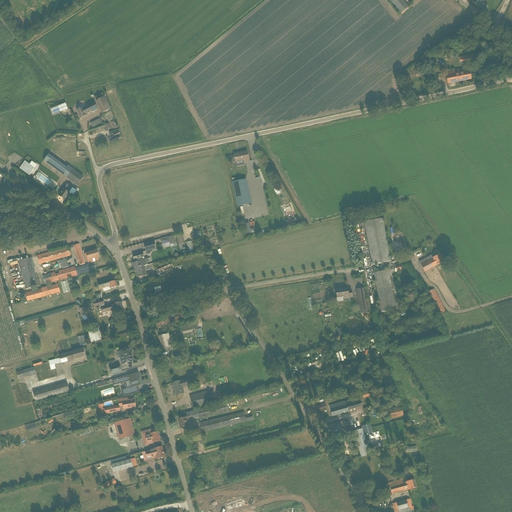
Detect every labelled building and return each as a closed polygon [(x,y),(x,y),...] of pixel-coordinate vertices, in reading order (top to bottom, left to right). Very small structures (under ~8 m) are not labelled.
[(389,0),(401,14),(408,8),(401,0),(389,0)] [(448,84),(471,79),(469,71),(462,73),(462,69),(446,72),(448,84)] [(96,101),(102,113),(111,109),(105,97),(96,101)] [(94,102),(85,107),(83,104),(80,105),(82,109),(77,111),(80,118),(97,110),(94,102)] [(53,115),(68,109),(66,103),(50,109),(53,115)] [(249,161),(247,152),(234,155),(235,162),(243,161),(243,163),(249,161)] [(23,170),(33,177),(37,170),(28,164),(23,170)] [(73,170),(67,178),(77,185),(83,177),(73,170)] [(234,191),(248,187),(246,179),(232,182),(234,191)] [(67,184),(59,196),(65,200),(69,193),(68,192),(71,187),(67,184)] [(364,222),(372,265),(390,262),(382,219),(364,222)] [(188,255),(182,234),(176,235),(182,257),(188,255)] [(154,242),(144,245),(146,251),(152,250),(152,251),(156,249),(154,242)] [(79,244),(74,246),(80,265),(85,264),(79,244)] [(39,265),(71,256),(69,246),(36,256),(39,265)] [(99,257),(97,250),(84,254),(87,263),(91,262),(91,263),(99,261),(98,257),(99,257)] [(135,260),(136,262),(132,263),(134,270),(141,268),(141,267),(144,266),(146,265),(145,260),(143,260),(143,258),(144,257),(143,252),(139,253),(139,254),(132,255),(134,260),(135,260)] [(437,265),(437,266),(444,262),(440,254),(433,258),(432,255),(419,262),(424,272),(437,265)] [(31,258),(18,261),(26,289),(39,286),(31,258)] [(173,273),(173,272),(176,271),(175,269),(172,270),(171,268),(174,267),(172,264),(156,271),(159,279),(173,273)] [(75,267),(59,271),(59,273),(55,274),(55,272),(42,276),(45,284),(90,272),(88,265),(75,268),(75,267)] [(134,270),(136,278),(147,275),(144,266),(141,267),(141,268),(134,270)] [(391,270),(386,271),(374,273),(381,313),(399,309),(392,273),(391,270)] [(117,287),(115,281),(98,286),(99,290),(110,287),(110,289),(117,287)] [(25,293),(27,302),(60,292),(58,284),(25,293)] [(340,288),(336,289),(337,298),(349,296),(349,298),(352,297),(351,290),(348,291),(347,288),(340,289),(340,288)] [(426,293),(438,315),(445,311),(434,289),(426,293)] [(364,291),(357,292),(360,310),(367,309),(364,291)] [(105,304),(103,300),(93,303),(94,307),(100,305),(102,314),(115,310),(123,308),(121,302),(104,306),(103,304),(105,304)] [(190,319),(188,310),(169,315),(167,315),(167,316),(155,319),(157,328),(190,319)] [(90,330),(93,339),(101,337),(99,331),(100,331),(99,327),(90,330)] [(166,335),(165,335),(159,336),(163,353),(173,350),(172,346),(169,346),(167,341),(170,340),(169,334),(168,334),(166,335)] [(130,354),(129,349),(126,350),(126,349),(125,348),(123,349),(122,350),(122,351),(120,352),(121,356),(120,357),(122,364),(133,361),(131,354),(130,354)] [(85,357),(83,349),(59,355),(61,364),(68,362),(68,361),(85,357)] [(49,362),(51,370),(55,369),(54,365),(61,363),(60,359),(49,362)] [(50,370),(49,366),(48,366),(47,362),(42,363),(41,361),(33,364),(34,367),(36,374),(50,370)] [(110,368),(112,374),(121,372),(119,365),(110,368)] [(138,376),(139,375),(138,373),(113,380),(114,385),(130,381),(132,387),(140,385),(138,376)] [(180,381),(173,383),(176,395),(184,393),(182,387),(188,386),(187,380),(180,381)] [(64,393),(69,391),(67,382),(33,392),(35,401),(64,393)] [(124,396),(132,394),(130,387),(122,390),(124,396)] [(190,396),(193,409),(210,404),(207,392),(190,396)] [(124,409),(136,407),(134,400),(128,401),(127,398),(122,399),(124,409)] [(360,401),(359,398),(329,406),(332,416),(362,408),(360,401)] [(190,412),(192,420),(228,412),(226,403),(190,412)] [(404,415),(402,407),(386,412),(388,419),(404,415)] [(190,412),(186,413),(187,417),(185,418),(178,420),(180,428),(188,426),(187,423),(192,421),(192,420),(190,412)] [(244,413),(199,424),(202,436),(207,435),(206,431),(253,420),(252,417),(245,419),(244,413)] [(115,423),(119,439),(135,435),(130,419),(115,423)] [(362,429),(364,435),(372,433),(370,425),(364,427),(364,426),(361,427),(362,429)] [(354,432),(357,441),(355,442),(356,444),(357,443),(361,454),(359,455),(360,457),(361,456),(361,457),(369,455),(364,435),(362,429),(354,432)] [(153,443),(160,441),(158,432),(151,434),(145,436),(147,442),(153,441),(153,443)] [(158,459),(165,457),(162,447),(161,447),(155,449),(143,452),(144,454),(147,453),(149,459),(157,456),(158,459)] [(111,465),(114,473),(133,467),(131,459),(111,465)] [(103,492),(117,485),(114,478),(100,486),(103,492)] [(408,490),(416,488),(414,480),(406,482),(403,483),(402,479),(399,480),(399,481),(385,485),(388,496),(408,490)] [(408,511),(414,510),(413,506),(412,507),(410,499),(392,504),(394,511),(408,511)]
